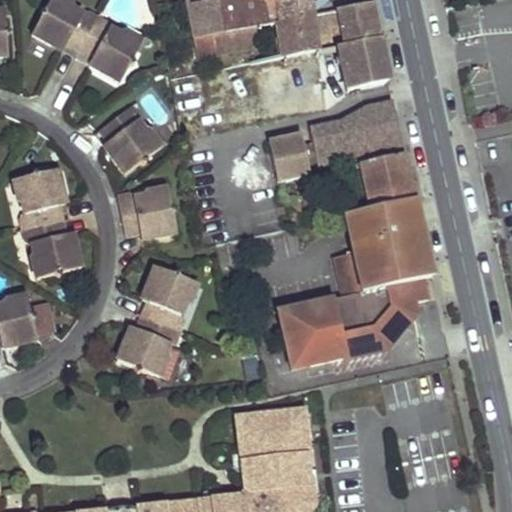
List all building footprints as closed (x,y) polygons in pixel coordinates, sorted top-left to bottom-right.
[(73,10),(72,6),(61,0),(51,0),(50,2),(68,12),(73,10)] [(213,0),(186,5),(193,40),(258,28),(277,25),(277,23),(311,17),(307,0),(213,0)] [(41,19),(32,36),(51,47),(54,40),(67,46),(93,60),(105,67),(101,74),(120,85),(129,68),(135,66),(133,61),(139,51),(121,41),(119,35),(109,30),(108,25),(98,20),(88,15),(83,16),(73,10),(68,12),(50,2),(45,12),(39,14),(41,19)] [(379,40),(371,5),(363,7),(332,12),(311,17),(277,23),(277,25),(283,59),(316,53),(314,36),(337,31),(338,36),(342,35),(345,46),(379,40)] [(0,58),(7,58),(6,39),(10,35),(5,31),(5,20),(0,20),(0,58)] [(258,28),(193,40),(194,49),(214,45),(215,55),(261,47),(258,28)] [(121,41),(139,51),(142,44),(124,34),(119,35),(121,41)] [(54,40),(51,47),(63,53),(67,46),(54,40)] [(345,46),(337,48),(346,92),(387,83),(379,40),(345,46)] [(283,59),(254,64),(264,122),(326,111),(316,53),(283,59)] [(93,60),(89,67),(101,74),(105,67),(93,60)] [(344,122),(309,131),(312,146),(303,148),(301,137),(268,144),(277,186),(283,184),(293,182),(310,178),(307,164),(315,162),(318,176),(359,167),(404,156),(392,104),(364,111),(344,122)] [(131,109),(100,132),(109,143),(118,155),(112,159),(125,177),(140,165),(146,166),(146,160),(155,153),(143,137),(144,132),(137,122),(138,117),(131,109)] [(161,149),(149,132),(144,132),(143,137),(155,153),(161,149)] [(112,159),(118,155),(109,143),(103,148),(112,159)] [(404,156),(359,167),(368,212),(415,202),(404,156)] [(62,275),(81,270),(76,249),(68,251),(65,237),(58,209),(55,195),(62,193),(57,172),(39,176),(34,173),(31,178),(20,181),(25,202),(22,205),(25,216),(22,221),(27,243),(32,246),(34,257),(38,259),(43,279),(54,277),(59,279),(62,275)] [(12,183),(17,203),(22,205),(25,202),(20,181),(12,183)] [(293,182),(283,184),(285,196),(296,194),(293,182)] [(167,190),(147,194),(144,198),(148,201),(169,197),(167,190)] [(66,207),(62,193),(55,195),(58,209),(66,207)] [(296,194),(285,196),(292,228),(303,226),(296,194)] [(129,198),(117,200),(125,237),(139,234),(153,232),(155,240),(176,235),(172,216),(175,212),(171,209),(169,197),(148,201),(144,198),(134,200),(129,198)] [(368,212),(343,217),(352,254),(333,258),(339,285),(428,265),(415,202),(368,212)] [(153,232),(139,234),(141,242),(155,240),(153,232)] [(76,249),(73,235),(65,237),(68,251),(76,249)] [(34,257),(31,261),(36,281),(43,279),(38,259),(34,257)] [(432,277),(428,265),(339,285),(342,298),(410,282),(432,277)] [(172,276),(154,269),(146,289),(153,292),(148,305),(137,333),(132,345),(125,342),(117,363),(134,370),(137,375),(142,373),(153,377),(161,357),(165,356),(170,346),(174,344),(183,323),(181,318),(185,307),(183,302),(190,283),(180,279),(178,274),(172,276)] [(342,298),(279,312),(290,372),(386,351),(413,319),(415,311),(415,303),(410,282),(342,298)] [(197,286),(190,283),(183,302),(185,307),(190,305),(197,286)] [(153,292),(146,289),(141,302),(148,305),(153,292)] [(26,297),(6,302),(2,307),(6,310),(27,305),(26,297)] [(30,316),(27,305),(6,310),(2,307),(0,307),(0,342),(13,339),(15,347),(36,342),(32,324),(35,319),(30,316)] [(132,345),(137,333),(130,330),(125,342),(132,345)] [(13,339),(0,342),(0,343),(2,350),(15,347),(13,339)] [(165,356),(161,357),(153,377),(160,380),(167,361),(165,356)] [(301,511),(301,505),(314,504),(312,482),(309,482),(307,463),(309,463),(307,441),(304,442),(301,416),(260,420),(260,417),(236,419),(244,492),(248,495),(243,502),(239,499),(196,503),(197,506),(182,508),(182,505),(151,509),(151,511),(146,511),(301,511)] [(248,495),(244,492),(239,499),(243,502),(248,495)]
